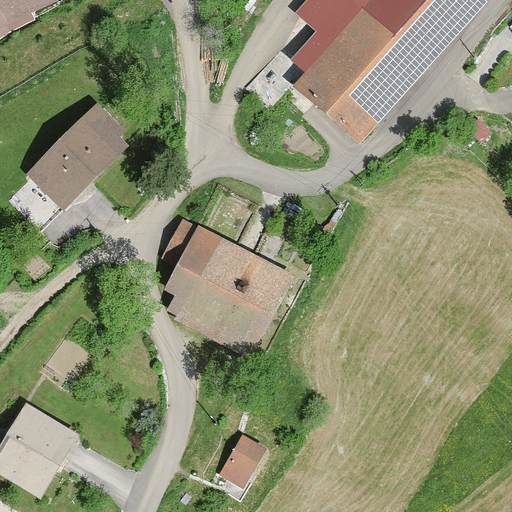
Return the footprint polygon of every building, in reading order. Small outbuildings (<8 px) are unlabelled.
[(52,0),(0,0),(0,38),(30,21),(27,12),(53,1),(52,0)] [(308,0),(296,13),(315,33),(290,60),(305,73),(291,88),(358,145),(378,124),(488,3),(484,0),(308,0)] [(127,132),(97,104),(27,175),(63,212),(129,146),(121,138),(127,132)] [(175,268),(198,226),(183,218),(161,260),(175,268)] [(295,275),(198,226),(175,268),(163,289),(173,295),(166,312),(175,317),(174,320),(250,357),(295,275)] [(78,436),(26,403),(0,448),(0,473),(41,496),(78,436)] [(242,435),(219,476),(243,489),(265,449),(242,435)]
